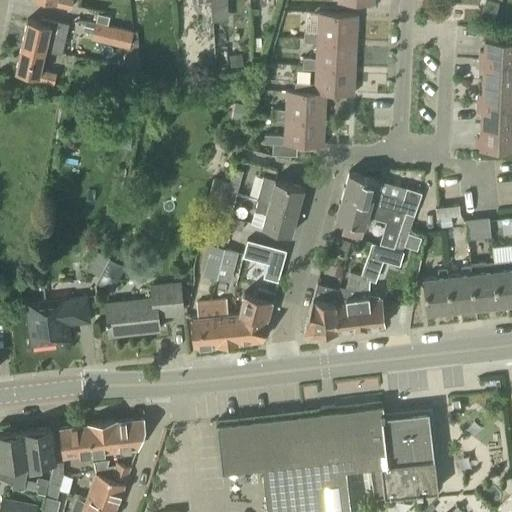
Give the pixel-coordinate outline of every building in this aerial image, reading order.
[(44,0),(44,3),(71,9),(72,0),(44,0)] [(491,25),(498,1),(494,0),(484,0),(478,21),(491,25)] [(304,38),(356,40),(358,13),(318,11),(317,31),(304,31),(304,38)] [(21,45),(45,50),(62,53),(68,23),(40,17),(39,22),(26,19),(21,45)] [(139,68),(136,31),(95,21),(91,39),(128,47),(121,65),(139,68)] [(479,59),(511,60),(511,38),(484,37),(483,50),(479,50),(479,59)] [(355,67),(356,40),(304,38),(304,42),(316,43),(315,58),(303,57),(302,64),(355,67)] [(41,68),(45,50),(21,45),(16,71),(28,73),(27,78),(54,83),(57,71),(41,68)] [(511,82),(511,60),(479,59),(479,68),(483,68),(482,81),(511,82)] [(354,95),(355,67),(302,64),(302,68),(315,69),(314,83),(295,82),(295,90),(326,92),(326,93),(354,95)] [(78,89),(83,69),(70,67),(66,86),(78,89)] [(511,82),(482,81),(481,94),(477,93),(477,102),(511,103),(511,82)] [(295,90),(286,89),(285,109),(261,108),(261,115),(272,116),(324,118),(326,93),(326,92),(295,90)] [(480,124),(511,125),(511,103),(477,102),(476,111),(480,111),(480,124)] [(323,145),(324,118),(272,116),(272,120),(285,120),(284,135),(264,134),(264,143),(274,143),(273,153),(298,154),(298,144),(323,145)] [(511,147),(511,125),(480,124),(479,137),(475,136),(475,146),(511,147)] [(226,190),(237,193),(243,170),(233,167),(229,182),(226,190)] [(405,212),(414,215),(421,193),(406,187),(403,199),(374,191),(377,180),(348,171),(344,186),(342,186),(340,194),(371,203),(371,202),(405,212)] [(258,199),(298,212),(301,204),(299,202),(304,187),(265,176),(258,199)] [(217,222),(226,190),(229,182),(214,178),(205,210),(211,212),(209,220),(217,222)] [(229,217),(237,193),(226,190),(217,222),(218,223),(218,224),(241,231),(244,221),(229,217)] [(414,215),(405,212),(371,202),(371,203),(340,194),(337,202),(339,203),(335,218),(364,227),(367,216),(385,222),(380,241),(414,215)] [(296,220),(298,212),(258,199),(254,211),(265,214),(262,226),(290,234),(294,221),(296,220)] [(459,204),(435,207),(436,217),(460,214),(459,204)] [(408,233),(404,246),(417,250),(421,237),(408,233)] [(263,262),(268,245),(247,239),(242,256),(263,262)] [(398,264),(380,241),(379,243),(371,241),(361,274),(362,274),(357,285),(357,297),(360,328),(383,324),(380,297),(367,299),(368,295),(370,277),(375,279),(382,259),(398,264)] [(220,267),(225,248),(211,245),(203,274),(218,278),(220,267)] [(220,267),(233,270),(238,252),(225,248),(220,267)] [(493,270),(497,304),(511,301),(511,259),(508,260),(509,268),(494,270),(493,270)] [(493,270),(494,270),(493,261),(484,262),(484,271),(471,273),(470,273),(474,306),(497,304),(493,270)] [(282,267),(267,263),(263,277),(278,281),(282,267)] [(470,273),(471,273),(470,264),(460,265),(461,273),(448,275),(447,267),(446,267),(451,308),(474,306),(470,273)] [(427,311),(451,308),(446,267),(436,268),(437,277),(423,278),(427,311)] [(362,274),(361,274),(350,271),(346,286),(339,286),(337,292),(337,291),(334,302),(337,331),(360,328),(357,297),(357,285),(362,274)] [(110,335),(159,329),(158,317),(184,314),(180,281),(149,284),(151,297),(106,302),(110,335)] [(334,302),(337,291),(327,288),(327,285),(317,283),(313,296),(312,296),(303,330),(308,335),(337,331),(334,302)] [(236,311),(239,341),(249,340),(252,344),(261,343),(275,291),(258,286),(256,295),(243,292),(238,311),(236,311)] [(89,321),(86,296),(65,298),(65,297),(25,301),(30,344),(69,340),(67,324),(89,321)] [(239,341),(236,311),(228,312),(227,298),(213,299),(213,301),(217,343),(239,341)] [(193,346),(217,343),(213,301),(213,299),(196,301),(197,316),(190,316),(193,346)] [(338,409),(333,403),(321,405),(318,411),(215,423),(221,472),(262,468),(267,511),(350,511),(345,469),(364,466),(364,468),(370,467),(373,495),(403,492),(416,492),(417,495),(422,494),(422,491),(438,490),(429,411),(385,415),(384,411),(383,410),(382,404),(338,409)] [(116,419),(120,450),(138,448),(146,426),(141,417),(117,420),(117,419),(116,419)] [(93,453),(120,450),(116,419),(90,422),(93,453)] [(63,457),(93,453),(90,422),(89,422),(90,423),(60,427),(63,457)] [(29,462),(27,475),(41,474),(40,461),(56,459),(52,427),(24,430),(29,462)] [(26,475),(27,475),(29,462),(24,430),(0,433),(0,472),(11,471),(13,488),(24,487),(26,475)] [(60,485),(63,473),(63,461),(54,463),(49,482),(60,485)] [(126,478),(130,466),(116,461),(114,465),(112,473),(126,478)] [(86,496),(115,507),(124,481),(96,471),(86,496)] [(77,491),(81,474),(70,472),(67,489),(77,491)] [(45,494),(48,479),(37,477),(36,480),(27,479),(25,490),(45,494)] [(59,489),(60,485),(49,482),(45,496),(57,499),(59,489)] [(56,511),(60,500),(57,499),(45,496),(41,511),(56,511)] [(113,511),(115,507),(86,496),(80,511),(113,511)] [(0,511),(4,511),(17,511),(20,501),(2,498),(0,506),(0,511)] [(17,511),(36,511),(37,504),(20,501),(17,511)]
